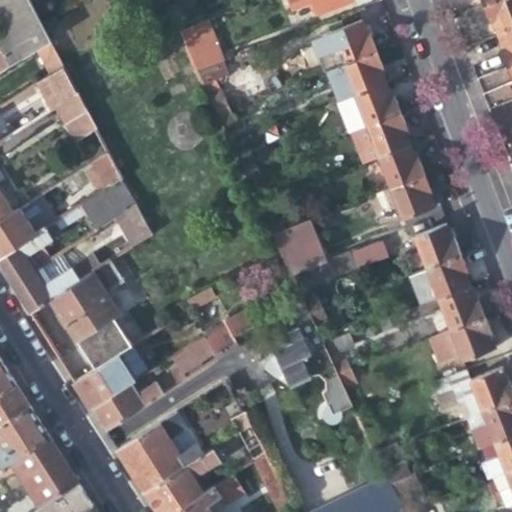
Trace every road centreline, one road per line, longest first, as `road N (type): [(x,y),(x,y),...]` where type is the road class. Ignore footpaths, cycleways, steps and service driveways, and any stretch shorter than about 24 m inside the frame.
road 1 (residential): [(411,0),(511,257)]
road 2 (residential): [(0,317),(124,511)]
